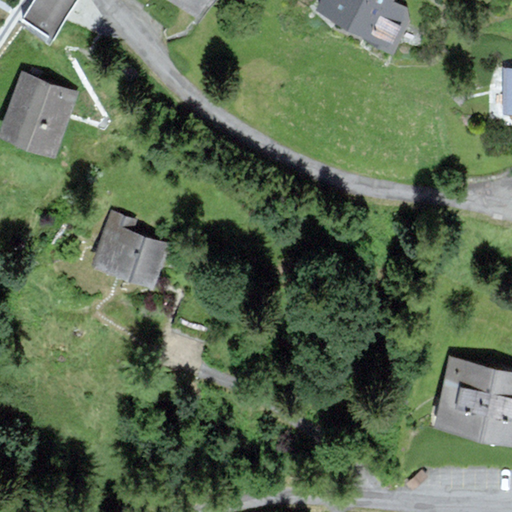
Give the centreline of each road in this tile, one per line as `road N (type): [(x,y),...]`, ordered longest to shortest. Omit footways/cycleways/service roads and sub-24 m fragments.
road 1 (residential): [(505,210),(368,189),(260,144),(190,99),(100,0)]
road 2 (residential): [(205,511),(300,496),(511,506)]
